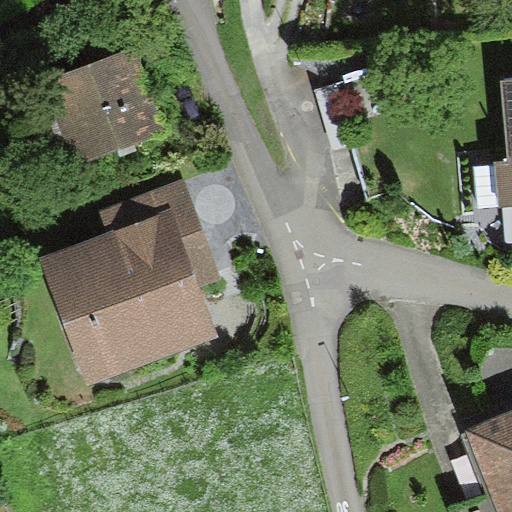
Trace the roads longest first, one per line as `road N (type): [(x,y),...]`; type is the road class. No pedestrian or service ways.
road 1 (residential): [(168,0),(288,221)]
road 2 (residential): [(340,511),(310,263)]
road 3 (residential): [(288,221),(297,153),(241,0)]
road 4 (residential): [(310,263),(441,272),(511,300)]
